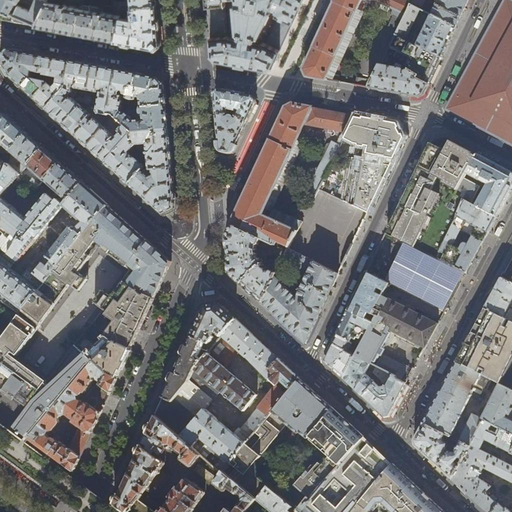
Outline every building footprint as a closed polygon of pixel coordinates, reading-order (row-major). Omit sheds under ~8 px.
[(0,0),(0,18),(6,19),(27,23),(36,25),(47,0),(0,0)] [(157,2),(156,0),(47,0),(36,25),(52,28),(96,36),(98,37),(116,40),(120,17),(121,14),(123,5),(157,2)] [(207,0),(207,4),(210,38),(212,54),(217,59),(225,61),(242,64),(267,69),(274,65),(276,59),(303,0),(207,0)] [(336,0),(336,1),(336,2),(328,19),(311,56),(305,70),(308,76),(316,78),(325,80),(354,18),(353,17),(356,11),(357,11),(361,0),(374,0),(402,13),(398,19),(394,16),(386,34),(394,38),(396,34),(407,11),(411,4),(412,1),(409,0),(336,0)] [(413,0),(412,1),(411,4),(421,9),(424,0),(435,0),(438,2),(432,15),(456,27),(463,13),(469,0),(413,0)] [(511,4),(504,0),(503,0),(475,53),(454,93),(453,95),(445,110),(467,122),(487,132),(506,142),(511,145),(511,4)] [(123,5),(121,14),(129,13),(128,8),(135,7),(135,20),(120,17),(116,40),(135,44),(155,47),(161,42),(159,19),(157,2),(123,5)] [(421,9),(411,4),(407,11),(396,34),(442,58),(449,43),(456,27),(432,15),(422,37),(410,31),(421,9)] [(396,34),(394,38),(387,53),(389,55),(409,69),(419,76),(417,79),(429,84),(435,73),(442,58),(396,34)] [(37,67),(39,56),(25,54),(8,50),(4,55),(1,60),(11,77),(13,79),(23,88),(31,78),(31,72),(39,73),(41,74),(42,68),(37,67)] [(389,55),(387,53),(373,81),(369,88),(395,93),(418,97),(425,94),(427,90),(429,84),(417,79),(419,76),(409,69),(406,72),(405,71),(404,70),(403,69),(384,66),(385,63),(387,63),(389,58),(388,57),(389,55)] [(56,59),(39,56),(37,67),(42,68),(41,74),(39,73),(39,77),(41,77),(42,74),(45,74),(45,76),(59,78),(57,85),(66,86),(71,62),(56,59)] [(82,64),(71,62),(66,86),(66,89),(76,95),(77,89),(89,91),(94,67),(82,64)] [(104,68),(94,67),(89,91),(101,94),(97,112),(100,114),(109,115),(110,112),(118,71),(104,68)] [(128,73),(118,71),(110,112),(119,120),(125,113),(123,111),(124,102),(123,100),(123,98),(128,98),(130,89),(132,89),(132,86),(135,87),(138,75),(128,73)] [(149,77),(138,75),(135,87),(132,86),(132,89),(130,89),(128,98),(129,99),(130,100),(133,101),(135,101),(137,100),(141,101),(142,108),(166,106),(165,92),(164,84),(159,79),(154,78),(149,77)] [(41,77),(39,77),(38,77),(38,80),(31,78),(23,88),(37,101),(47,110),(66,89),(66,86),(57,85),(54,88),(47,81),(40,80),(41,77)] [(356,85),(369,88),(373,81),(358,78),(356,85)] [(76,95),(66,89),(47,110),(50,112),(65,125),(81,106),(72,98),(76,95)] [(218,116),(229,114),(229,110),(230,109),(234,110),(237,110),(237,111),(239,112),(237,116),(247,121),(251,113),(256,103),(252,96),(237,93),(221,91),(216,95),(217,105),(218,116)] [(292,152),(305,124),(347,133),(347,132),(355,116),(339,113),(302,106),(299,105),(294,104),(287,108),(277,129),(270,144),(264,156),(253,180),(232,226),(274,245),(275,245),(276,241),(290,247),(303,222),(273,208),(271,211),(265,208),(287,162),(288,162),(292,152)] [(81,106),(65,125),(74,134),(89,147),(105,128),(103,127),(104,126),(81,106)] [(166,106),(142,108),(142,109),(141,112),(141,114),(142,117),(145,117),(145,124),(144,124),(144,122),(142,121),(134,121),(132,120),(132,116),(128,113),(125,113),(119,120),(133,133),(168,129),(167,118),(166,106)] [(110,112),(109,115),(111,118),(104,126),(103,127),(105,128),(89,147),(92,149),(106,163),(132,134),(133,133),(119,120),(110,112)] [(11,151),(27,133),(18,125),(5,114),(0,123),(0,173),(4,177),(8,165),(0,157),(0,148),(3,144),(11,151)] [(229,116),(229,114),(218,116),(219,132),(221,151),(233,153),(240,137),(247,121),(237,116),(236,118),(234,116),(233,115),(231,115),(229,116)] [(394,123),(355,116),(347,132),(347,133),(342,144),(358,146),(355,160),(352,159),(345,201),(368,213),(374,200),(378,193),(385,177),(395,156),(404,137),(398,124),(394,123)] [(168,129),(133,133),(132,134),(133,143),(136,146),(148,144),(150,165),(147,166),(148,171),(154,170),(172,168),(170,149),(168,129)] [(35,141),(27,133),(11,151),(24,162),(19,168),(16,165),(13,168),(20,174),(28,166),(44,148),(35,141)] [(136,146),(133,143),(132,134),(106,163),(121,176),(130,184),(144,169),(146,171),(148,171),(147,166),(145,166),(140,163),(140,161),(136,158),(135,158),(130,153),(130,151),(132,151),(136,146)] [(317,194),(341,146),(332,141),(307,189),(317,194)] [(464,178),(467,173),(476,156),(460,148),(450,142),(445,151),(431,144),(421,164),(407,195),(388,234),(405,243),(437,258),(444,243),(464,200),(455,195),(464,178)] [(52,155),(44,148),(28,166),(39,176),(35,180),(32,178),(28,182),(34,187),(36,189),(44,180),(60,163),(52,155)] [(476,156),(467,173),(488,185),(482,195),(477,192),(480,187),(464,178),(455,195),(464,200),(497,217),(507,199),(511,189),(511,172),(495,163),(477,154),(476,156)] [(0,247),(1,247),(10,254),(21,238),(24,241),(58,200),(64,205),(83,183),(63,166),(60,163),(44,180),(53,187),(27,218),(2,196),(20,174),(13,168),(9,164),(8,165),(4,177),(0,173),(0,247)] [(172,168),(154,170),(154,178),(150,178),(145,173),(148,171),(146,171),(144,169),(130,184),(148,200),(164,215),(175,209),(174,192),(172,168)] [(30,191),(34,187),(28,182),(24,178),(20,182),(30,191)] [(0,298),(0,299),(20,314),(108,205),(87,186),(83,183),(64,205),(58,200),(24,241),(21,238),(10,254),(1,247),(0,247),(0,291),(3,294),(0,298)] [(490,230),(497,217),(464,200),(444,243),(455,248),(458,243),(454,242),(460,231),(464,221),(477,227),(472,237),(483,242),(489,232),(490,230)] [(60,298),(70,285),(74,288),(78,284),(83,277),(79,274),(83,269),(95,251),(99,246),(115,258),(127,267),(132,271),(128,276),(119,289),(113,298),(108,295),(100,307),(104,310),(94,324),(108,337),(111,340),(116,341),(131,348),(136,339),(151,306),(154,299),(164,278),(170,266),(171,262),(136,230),(125,220),(122,218),(108,205),(20,314),(20,318),(14,326),(15,327),(1,346),(3,348),(1,350),(0,349),(0,389),(22,406),(27,409),(26,411),(18,421),(22,424),(16,431),(28,440),(91,367),(95,362),(88,356),(87,357),(75,346),(74,345),(69,353),(55,372),(46,384),(41,380),(14,360),(19,355),(31,338),(39,327),(49,313),(60,298)] [(274,245),(232,226),(230,230),(229,233),(228,237),(231,271),(231,274),(232,275),(241,284),(253,270),(263,265),(264,265),(259,258),(258,258),(258,254),(256,254),(256,252),(258,251),(258,246),(260,247),(259,246),(265,249),(274,245)] [(475,258),(483,242),(472,237),(468,245),(466,243),(463,243),(462,244),(459,250),(455,248),(444,243),(437,258),(465,272),(467,273),(475,258)] [(288,251),(285,258),(283,262),(307,274),(299,292),(297,299),(275,277),(262,303),(272,312),(283,322),(306,343),(318,317),(324,305),(338,274),(289,249),(288,251)] [(283,262),(285,258),(280,256),(277,263),(273,265),(270,271),(269,270),(269,272),(265,269),(263,265),(253,270),(241,284),(250,291),(262,303),(275,277),(283,262)] [(511,259),(503,277),(511,282),(511,259)] [(358,289),(348,310),(366,319),(368,316),(365,315),(367,312),(372,314),(369,320),(374,323),(377,316),(373,314),(383,296),(376,292),(379,288),(385,291),(389,283),(386,282),(366,272),(358,289)] [(79,292),(88,281),(83,277),(78,284),(74,288),(79,292)] [(511,282),(503,277),(494,292),(486,307),(511,321),(511,282)] [(100,307),(108,295),(103,291),(95,303),(100,307)] [(377,316),(374,323),(361,347),(357,356),(396,377),(396,378),(407,384),(408,381),(413,371),(383,355),(385,350),(380,347),(383,341),(385,337),(395,342),(396,340),(422,354),(439,324),(383,296),(373,314),(377,316)] [(201,317),(192,336),(205,343),(210,345),(213,337),(211,336),(212,331),(216,332),(215,333),(221,337),(235,319),(226,310),(218,304),(206,306),(201,317)] [(468,341),(452,369),(477,382),(488,387),(500,363),(508,347),(511,339),(511,321),(486,307),(468,341)] [(369,320),(366,319),(348,310),(343,321),(336,335),(350,342),(353,336),(360,339),(357,345),(361,347),(374,323),(369,320)] [(173,401),(164,397),(160,405),(155,415),(201,456),(221,474),(223,472),(224,472),(236,458),(235,457),(287,394),(271,380),(275,375),(269,370),(279,360),(258,340),(235,319),(221,337),(213,347),(202,361),(195,369),(196,370),(189,384),(173,401)] [(108,337),(94,324),(93,324),(75,346),(87,357),(88,356),(108,337)] [(350,342),(336,335),(330,348),(325,359),(325,361),(333,369),(343,379),(356,356),(357,356),(361,347),(357,345),(350,342)] [(205,343),(192,336),(186,349),(175,373),(171,381),(164,397),(173,401),(189,384),(196,370),(195,369),(202,361),(198,357),(200,355),(205,343)] [(95,361),(116,341),(111,340),(108,337),(88,356),(95,362),(95,361)] [(131,348),(116,341),(95,361),(100,366),(106,371),(118,376),(125,361),(131,348)] [(396,377),(357,356),(356,356),(343,379),(365,399),(374,409),(380,413),(384,417),(389,416),(398,400),(407,384),(396,378),(396,377)] [(285,365),(279,360),(269,370),(275,375),(271,380),(287,394),(298,380),(299,378),(285,365)] [(511,368),(500,363),(488,387),(511,397),(511,368)] [(28,440),(44,452),(45,450),(50,454),(49,456),(73,474),(97,422),(101,413),(87,403),(86,404),(81,400),(79,400),(78,396),(80,396),(93,380),(93,378),(97,378),(98,380),(101,383),(100,384),(108,391),(107,394),(109,396),(110,394),(118,376),(106,371),(100,366),(96,371),(91,367),(28,440)] [(477,382),(452,369),(441,390),(424,423),(446,434),(451,436),(477,382)] [(309,437),(332,409),(318,396),(301,380),(298,380),(287,394),(235,457),(236,458),(224,472),(258,499),(268,487),(255,476),(254,461),(259,456),(258,455),(259,453),(260,454),(279,432),(277,431),(284,423),(294,431),(296,433),(297,431),(305,438),(307,436),(309,437)] [(511,397),(488,387),(473,415),(461,441),(471,446),(483,420),(511,434),(511,397)] [(315,465),(303,478),(302,476),(293,486),(308,499),(310,500),(317,491),(364,439),(364,438),(350,425),(332,409),(309,437),(326,452),(315,465)] [(200,458),(201,456),(155,415),(136,457),(114,504),(124,511),(192,511),(205,495),(206,493),(205,492),(189,480),(187,479),(186,480),(161,511),(155,511),(139,500),(165,466),(165,464),(165,462),(160,459),(167,449),(173,448),(184,456),(182,459),(181,459),(182,460),(192,468),(193,467),(194,467),(197,462),(201,461),(200,458)] [(7,425),(0,419),(0,453),(8,459),(25,473),(26,473),(48,489),(59,497),(61,497),(62,497),(63,496),(66,488),(71,478),(73,474),(49,456),(44,452),(28,440),(16,431),(7,425)] [(452,479),(467,493),(487,511),(511,511),(511,434),(483,420),(471,446),(452,479)] [(294,431),(284,423),(277,431),(279,432),(284,425),(293,432),(294,431)] [(446,434),(424,423),(418,433),(414,440),(415,445),(433,461),(452,479),(471,446),(461,441),(456,452),(454,452),(452,453),(450,451),(448,454),(447,452),(448,444),(444,438),(446,434)] [(352,511),(391,466),(382,456),(364,440),(364,439),(317,491),(310,500),(308,499),(298,511),(352,511)] [(423,493),(392,464),(391,466),(352,511),(388,511),(390,510),(392,511),(444,511),(445,511),(423,493)] [(303,478),(315,465),(314,465),(312,466),(311,466),(302,476),(303,478)] [(223,511),(247,511),(257,500),(258,499),(224,472),(223,472),(221,474),(215,482),(215,483),(215,484),(225,492),(226,492),(227,492),(230,488),(242,496),(242,501),(233,511),(232,511),(228,509),(227,509),(226,510),(223,511)] [(292,507),(268,487),(258,499),(257,500),(270,511),(298,511),(297,511),(290,511),(289,511),(292,507)] [(119,511),(111,506),(106,503),(99,511),(119,511)]
